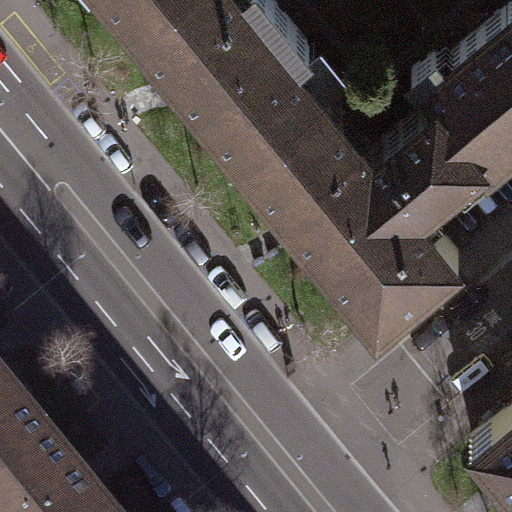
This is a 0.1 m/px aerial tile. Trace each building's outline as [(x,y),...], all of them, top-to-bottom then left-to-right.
[(118,0),(132,17),(152,0),(118,0)] [(152,0),(132,17),(162,53),(170,46),(195,76),(221,108),(212,115),(243,152),(325,85),(296,50),(309,40),(276,0),(152,0)] [(385,133),(433,192),(482,153),(489,161),(511,142),(511,7),(508,3),(444,55),(437,46),(412,66),(434,93),(385,133)] [(325,85),(243,152),(273,189),(281,182),(307,214),(332,244),(323,251),(377,317),(460,249),(421,202),(433,192),(385,133),(373,143),(325,85)] [(511,481),(511,399),(472,432),(511,481)] [(0,459),(22,442),(0,415),(0,459)] [(0,511),(79,511),(69,499),(22,442),(0,459),(0,511)]
